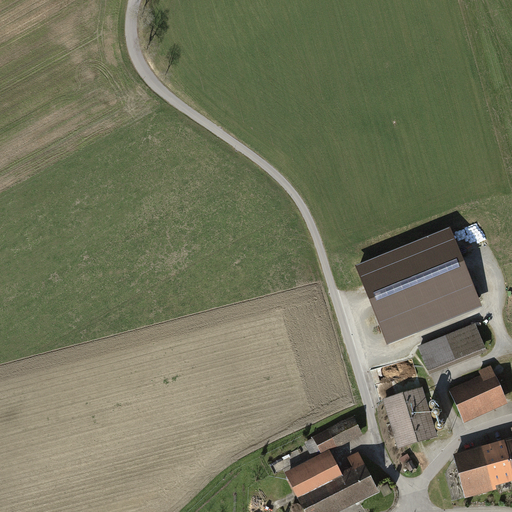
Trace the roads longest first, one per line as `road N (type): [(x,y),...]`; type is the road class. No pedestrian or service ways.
road 1 (tertiary): [(135,0),(132,45),(141,69),(158,90),(262,164),(302,207),(378,443),(416,511)]
road 2 (residential): [(420,511),(421,482),(461,441),(511,422)]
